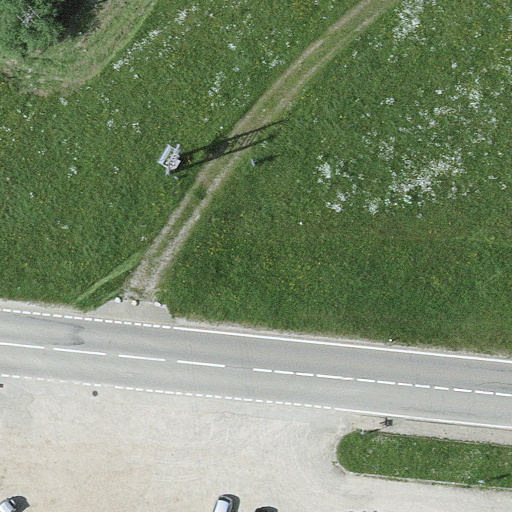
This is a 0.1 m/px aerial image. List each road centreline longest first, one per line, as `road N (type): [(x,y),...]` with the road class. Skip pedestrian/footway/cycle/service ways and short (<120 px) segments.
road 1 (secondary): [(0,342),(511,396)]
road 2 (track): [(102,353),(184,203),(282,78),(376,0)]
